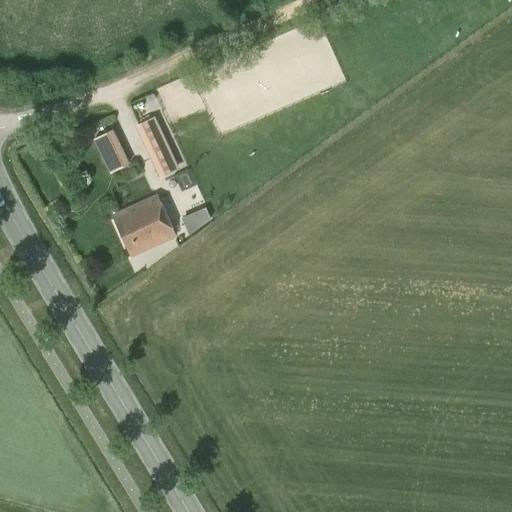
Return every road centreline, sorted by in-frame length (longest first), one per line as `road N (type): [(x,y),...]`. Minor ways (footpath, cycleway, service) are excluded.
road 1 (secondary): [(189,511),(0,186)]
road 2 (track): [(324,0),(0,127)]
